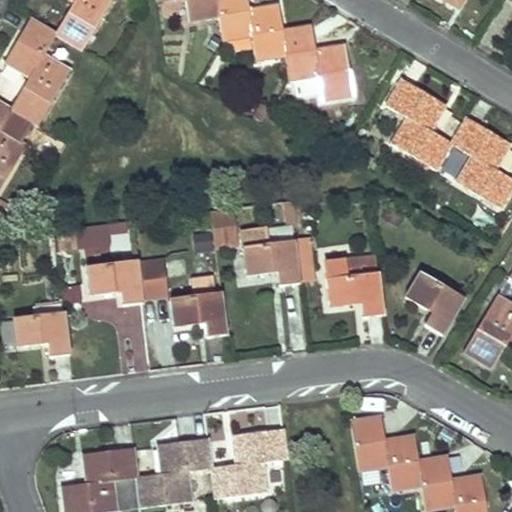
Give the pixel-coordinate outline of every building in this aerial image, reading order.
[(69,0),(76,4),(57,35),(56,37),(82,52),(112,0),(69,0)] [(156,0),(158,3),(179,0),(185,0),(190,22),(220,18),(217,0),(156,0)] [(217,0),(220,18),(223,43),(253,38),(256,61),(286,57),(283,33),(280,7),(249,13),(246,0),(217,0)] [(441,0),(458,9),(463,0),(441,0)] [(32,20),(6,64),(30,80),(13,109),(12,112),(34,125),(39,127),(71,73),(46,56),(56,37),(57,35),(32,20)] [(312,30),(283,33),(286,57),(290,83),(295,82),(297,98),(321,94),(322,102),(353,98),(345,48),(316,52),(312,30)] [(402,81),(387,105),(408,118),(392,145),(435,171),(451,144),(430,132),(445,107),(402,81)] [(13,109),(0,101),(0,192),(27,147),(22,144),(34,125),(12,112),(13,109)] [(466,119),(451,144),(472,157),(457,183),(500,210),(511,189),(511,181),(495,170),(510,146),(466,119)] [(360,146),(352,159),(360,164),(368,151),(360,146)] [(368,151),(360,164),(370,170),(378,156),(368,151)] [(0,206),(23,219),(27,213),(0,197),(0,206)] [(289,202),(281,204),(285,230),(293,229),(289,202)] [(234,210),(211,213),(216,251),(239,248),(234,210)] [(294,243),(293,229),(285,230),(266,233),(268,247),(294,243)] [(78,233),(57,235),(59,255),(76,254),(76,248),(79,247),(78,233)] [(243,236),(248,277),(278,273),(280,287),(300,285),(294,243),(268,247),(266,233),(243,236)] [(294,243),(300,285),(317,283),(312,241),(294,243)] [(363,319),(382,317),(374,258),(323,265),(330,309),(361,305),(363,319)] [(88,271),(91,297),(122,293),(123,307),(143,304),(138,263),(88,271)] [(191,290),(214,285),(212,273),(189,277),(191,290)] [(425,327),(442,338),(464,301),(420,275),(407,298),(432,314),(425,327)] [(511,280),(509,279),(498,297),(511,304),(511,280)] [(60,288),(64,304),(83,299),(79,284),(60,288)] [(171,302),(174,329),(204,324),(207,339),(227,335),(222,295),(171,302)] [(511,304),(498,297),(465,352),(491,369),(511,337),(511,304)] [(70,357),(64,314),(62,303),(37,306),(38,319),(14,322),(18,350),(49,346),(50,360),(70,357)] [(230,413),(231,428),(273,427),(273,412),(230,413)] [(350,423),(358,473),(388,468),(392,491),(422,488),(418,463),(414,438),(384,442),(381,420),(350,423)] [(212,471),(216,500),(266,494),(263,465),(286,462),(283,432),(232,439),(235,467),(212,471)] [(138,479),(142,510),(192,503),(189,474),(212,471),(209,441),(158,449),(161,475),(138,479)] [(62,490),(65,511),(118,511),(115,483),(138,479),(134,451),(84,458),(86,486),(62,490)] [(422,488),(427,511),(454,507),(454,511),(486,511),(481,478),(451,482),(446,460),(418,463),(422,488)] [(115,483),(118,511),(122,511),(142,510),(138,479),(115,483)]
